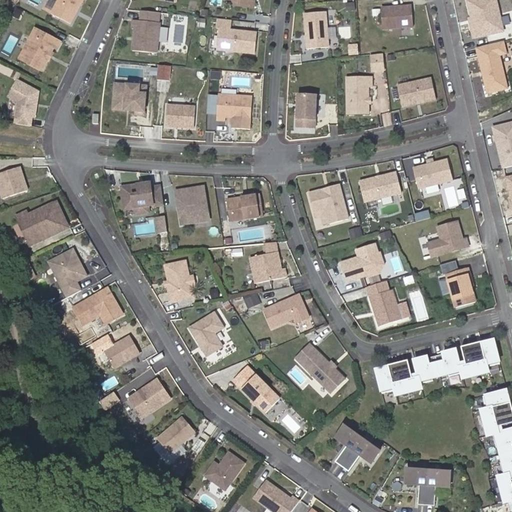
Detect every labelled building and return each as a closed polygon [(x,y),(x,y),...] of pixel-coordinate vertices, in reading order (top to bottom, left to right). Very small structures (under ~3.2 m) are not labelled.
[(59,0),(52,16),(72,26),(84,0),(59,0)] [(231,0),(236,6),(252,8),(253,0),(231,0)] [(497,0),(466,0),(475,39),(505,32),(497,0)] [(345,2),(346,11),(355,10),(354,2),(345,2)] [(411,5),(380,8),(382,29),(412,27),(411,5)] [(325,11),(304,13),(307,48),(328,47),(325,11)] [(257,33),(232,30),(230,28),(231,20),(217,19),(216,29),(218,29),(216,50),(254,54),(257,33)] [(160,23),(132,20),(132,29),(134,29),(132,51),(157,53),(160,23)] [(162,26),(161,42),(168,42),(169,27),(162,26)] [(55,50),(59,42),(33,29),(18,58),(40,70),(45,60),(47,61),(51,54),(49,53),(52,48),(55,50)] [(505,42),(477,48),(488,96),(509,90),(501,56),(508,54),(505,42)] [(384,52),(371,53),(373,71),(386,69),(384,52)] [(160,64),(159,78),(171,79),(172,65),(160,64)] [(370,77),(346,78),(346,113),(367,113),(366,86),(370,86),(370,77)] [(397,86),(402,107),(436,100),(431,78),(397,86)] [(14,124),(29,126),(30,116),(33,117),(37,92),(12,80),(5,95),(17,101),(14,124)] [(115,84),(113,109),(136,111),(135,114),(144,115),(145,95),(137,94),(138,86),(115,84)] [(319,93),(317,117),(325,117),(327,94),(319,93)] [(314,127),(316,95),(297,94),(296,126),(314,127)] [(252,97),(218,95),(216,119),(225,120),(225,117),(250,119),(252,97)] [(195,107),(166,105),(165,127),(194,128),(195,107)] [(511,122),(493,128),(503,168),(511,165),(511,122)] [(447,159),(413,168),(418,189),(452,180),(447,159)] [(0,174),(0,191),(3,200),(28,191),(20,168),(0,174)] [(401,193),(396,172),(381,176),(379,178),(376,179),(374,178),(359,182),(364,203),(401,193)] [(346,214),(338,180),(307,188),(314,212),(320,210),(323,220),(346,214)] [(124,209),(134,207),(147,206),(153,205),(153,206),(163,205),(161,186),(150,188),(150,183),(121,187),(124,209)] [(423,195),(442,191),(441,184),(422,188),(423,195)] [(204,186),(175,191),(181,225),(209,220),(204,186)] [(229,221),(263,217),(259,194),(226,200),(229,221)] [(31,245),(68,228),(57,203),(30,216),(28,213),(18,217),(31,245)] [(147,206),(134,207),(135,214),(149,212),(147,206)] [(157,216),(159,232),(169,230),(166,215),(157,216)] [(431,257),(469,246),(466,238),(463,239),(458,221),(437,227),(441,239),(427,243),(431,257)] [(378,253),(376,243),(358,248),(360,258),(359,261),(356,262),(355,258),(341,261),(346,280),(366,274),(367,276),(379,273),(383,264),(380,252),(378,253)] [(52,261),(70,297),(83,290),(79,281),(90,276),(76,249),(52,261)] [(255,284),(285,277),(284,269),(280,270),(276,253),(249,258),(255,284)] [(189,277),(187,261),(164,265),(167,281),(163,282),(164,290),(167,289),(170,304),(194,299),(192,288),(196,287),(194,276),(189,277)] [(443,264),(445,274),(457,271),(454,261),(443,264)] [(471,283),(467,268),(457,271),(445,274),(454,307),(474,302),(470,287),(469,283),(471,283)] [(367,287),(379,326),(409,317),(405,303),(398,306),(393,289),(389,291),(386,281),(367,287)] [(123,314),(108,288),(74,307),(84,324),(101,314),(106,324),(123,314)] [(267,330),(294,318),(296,323),(309,318),(304,306),(302,305),(301,303),(302,301),(299,295),(259,312),(267,330)] [(225,329),(215,312),(190,327),(207,355),(223,345),(216,334),(225,329)] [(95,320),(98,329),(106,327),(103,318),(95,320)] [(235,348),(224,330),(219,333),(226,346),(211,355),(214,360),(235,348)] [(128,337),(102,352),(113,370),(138,354),(128,337)] [(463,359),(458,360),(454,348),(441,351),(442,352),(426,356),(426,355),(413,358),(416,371),(410,372),(407,359),(387,364),(387,365),(375,368),(380,391),(393,388),(395,396),(423,389),(421,381),(458,372),(460,379),(488,372),(486,365),(498,361),(493,338),(480,341),(480,340),(460,345),(463,359)] [(308,343),(294,357),(330,393),(344,379),(308,343)] [(255,374),(241,388),(267,414),(281,400),(255,374)] [(158,379),(129,399),(142,418),(171,398),(158,379)] [(511,498),(511,503),(511,426),(503,428),(502,423),(511,419),(511,406),(510,399),(509,400),(506,387),(482,394),(486,406),(478,408),(485,436),(493,434),(503,470),(495,473),(503,500),(511,498)] [(115,391),(101,401),(107,410),(121,400),(115,391)] [(183,417),(157,439),(170,454),(195,432),(183,417)] [(345,426),(337,438),(348,445),(362,455),(373,463),(382,452),(345,426)] [(360,458),(362,455),(348,445),(346,448),(360,458)] [(360,458),(346,448),(336,463),(350,472),(360,458)] [(226,491),(245,464),(229,453),(221,464),(222,464),(220,467),(214,463),(205,477),(226,491)] [(452,472),(408,469),(407,483),(420,484),(437,485),(451,486),(452,472)] [(291,511),(299,501),(292,497),(290,499),(266,481),(253,498),(267,508),(264,511),(291,511)] [(437,489),(420,488),(419,505),(436,506),(437,489)]
